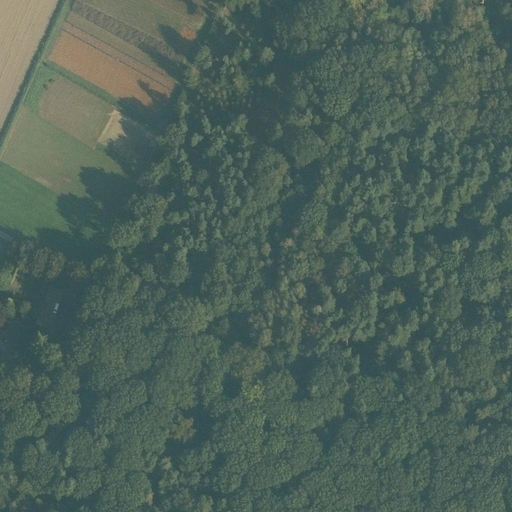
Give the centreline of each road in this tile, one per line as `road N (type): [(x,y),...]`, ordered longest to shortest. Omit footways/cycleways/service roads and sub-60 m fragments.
road 1 (track): [(274,390),(0,394)]
road 2 (track): [(274,390),(104,296)]
road 3 (track): [(511,251),(376,262),(336,274)]
road 4 (track): [(336,274),(307,355),(283,392),(274,390)]
road 5 (track): [(330,511),(296,422),(274,390)]
road 6 (unclassified): [(104,296),(0,236)]
